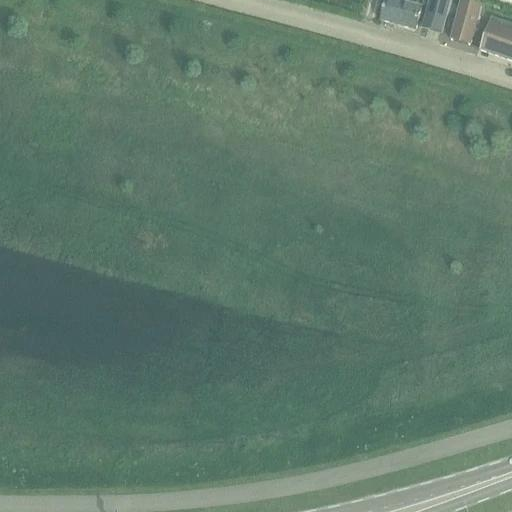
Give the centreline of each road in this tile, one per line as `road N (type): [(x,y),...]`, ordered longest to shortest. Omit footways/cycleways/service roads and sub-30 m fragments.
road 1 (unclassified): [(0,504),(213,498),(358,472),(511,428)]
road 2 (unclassified): [(511,79),(219,0)]
